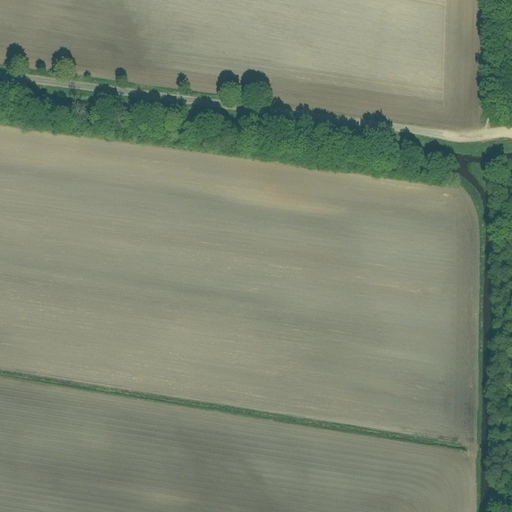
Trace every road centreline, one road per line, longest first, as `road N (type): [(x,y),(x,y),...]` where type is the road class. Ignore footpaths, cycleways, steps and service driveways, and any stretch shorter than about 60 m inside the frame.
road 1 (residential): [(0,74),(482,134)]
road 2 (track): [(487,134),(486,0)]
